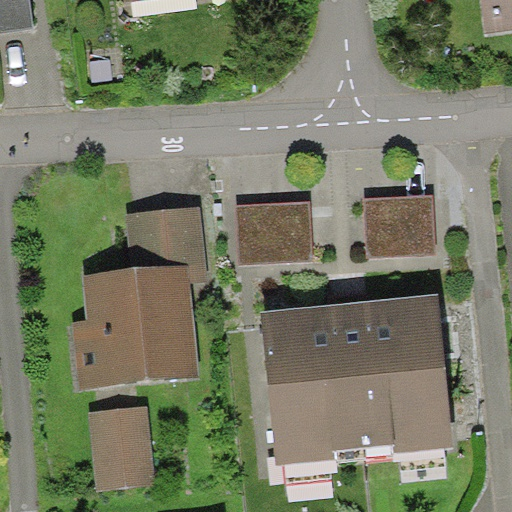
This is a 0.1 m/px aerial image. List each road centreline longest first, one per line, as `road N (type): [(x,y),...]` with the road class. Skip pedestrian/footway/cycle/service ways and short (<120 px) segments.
road 1 (residential): [(351,122),(0,136)]
road 2 (residential): [(511,109),(351,122)]
road 3 (residential): [(340,0),(351,122)]
